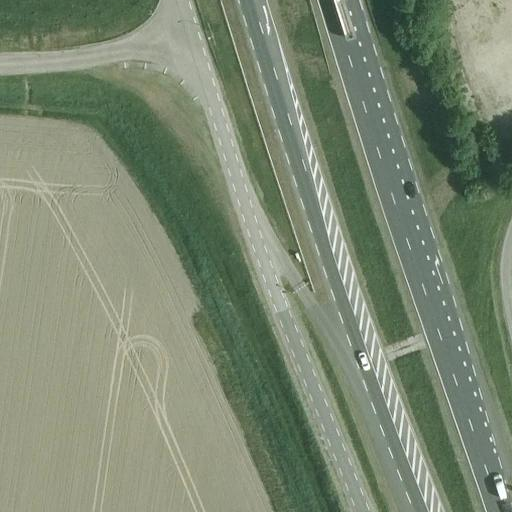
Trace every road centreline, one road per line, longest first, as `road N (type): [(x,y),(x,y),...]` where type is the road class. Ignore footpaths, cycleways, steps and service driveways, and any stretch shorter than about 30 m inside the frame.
road 1 (primary): [(247,0),(359,380),(417,511)]
road 2 (primary): [(498,511),(331,0)]
road 3 (unclassified): [(362,511),(269,277),(192,38)]
road 4 (unclassified): [(0,65),(192,38)]
